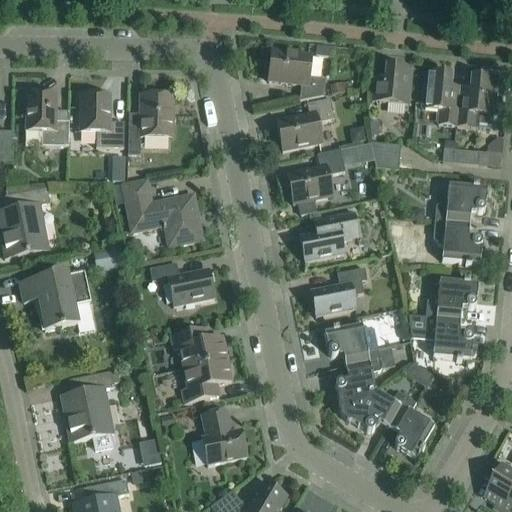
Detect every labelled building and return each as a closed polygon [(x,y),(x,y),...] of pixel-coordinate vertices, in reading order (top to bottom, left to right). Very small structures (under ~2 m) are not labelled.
[(329,50),(315,48),(314,56),(314,58),(324,59),(328,60),(329,50)] [(298,104),(323,99),(325,82),(308,80),(311,59),(271,54),(267,84),(300,88),(298,104)] [(407,107),(411,71),(386,68),(384,81),(373,80),(371,104),(407,107)] [(456,129),(459,91),(449,90),(450,77),(425,75),(421,111),(437,113),(436,128),(455,130),(455,129),(456,129)] [(491,130),(496,82),(471,79),(470,92),(459,91),(456,129),(478,131),(478,129),(491,130)] [(340,86),(329,88),(330,97),(342,95),(340,86)] [(67,150),(68,124),(56,124),(56,97),(25,96),(25,134),(41,134),(41,150),(67,150)] [(123,151),(124,125),(110,125),(110,98),(79,97),(79,135),(95,135),(95,151),(123,151)] [(171,141),(172,99),(140,98),(140,127),(128,126),(127,158),(139,159),(140,140),(171,141)] [(281,154),(321,147),(317,126),(333,123),(329,102),(306,107),(308,119),(276,125),(281,154)] [(362,131),(351,133),(353,145),(365,142),(362,131)] [(0,163),(11,164),(12,134),(0,133),(0,163)] [(399,161),(400,148),(369,145),(372,158),(399,161)] [(452,166),(454,153),(443,152),(441,165),(452,166)] [(319,172),(286,178),(292,207),(297,206),(299,217),(314,214),(312,204),(331,200),(327,179),(344,175),(339,153),(316,158),(319,172)] [(477,169),(479,155),(454,153),(452,166),(477,169)] [(398,173),(399,161),(372,158),(375,171),(398,173)] [(142,185),(142,174),(128,173),(128,175),(127,175),(126,184),(142,185)] [(145,184),(142,185),(122,189),(125,206),(131,235),(164,229),(168,250),(201,243),(192,198),(150,207),(145,184)] [(477,190),(478,188),(472,187),(472,190),(448,188),(446,203),(442,203),(435,209),(434,225),(468,228),(469,216),(473,216),(475,215),(476,216),(477,216),(478,217),(480,217),(482,216),(483,215),(484,214),(484,213),(484,211),(484,210),(484,209),(483,208),(485,207),(486,191),(477,190)] [(122,188),(110,190),(114,208),(125,206),(122,189),(122,188)] [(48,253),(39,209),(49,207),(46,191),(4,199),(7,214),(0,215),(0,231),(1,231),(6,259),(4,260),(4,262),(48,253)] [(304,265),(343,258),(341,244),(352,242),(349,230),(355,229),(353,217),(325,222),(327,234),(299,240),(304,265)] [(472,242),(471,241),(467,240),(468,228),(434,225),(432,241),(438,248),(442,249),(441,264),(464,266),(464,269),(470,269),(470,266),(479,267),(480,252),(479,250),(480,249),(481,248),(481,247),(481,245),(480,244),(480,243),(479,242),(478,242),(477,241),(475,241),(473,241),(472,242)] [(119,252),(92,258),(96,274),(123,268),(119,252)] [(178,278),(175,266),(156,270),(148,272),(151,285),(167,282),(173,310),(213,302),(207,272),(178,278)] [(315,320),(334,316),(354,312),(352,299),(363,297),(360,285),(366,284),(364,271),(336,277),(338,289),(310,295),(315,320)] [(89,305),(83,276),(66,280),(66,277),(19,287),(23,306),(39,302),(45,332),(44,333),(44,334),(64,330),(77,327),(73,309),(89,305)] [(468,286),(469,283),(463,283),(463,285),(439,283),(437,299),(433,298),(426,304),(425,320),(459,323),(460,311),(465,311),(466,310),(467,311),(468,312),(470,312),(471,312),(472,312),(472,311),(474,311),(474,310),(475,309),(475,308),(475,307),(475,306),(475,305),(474,304),(475,303),(477,287),(468,286)] [(424,321),(409,319),(411,342),(433,344),(432,359),(455,362),(455,364),(461,365),(461,362),(470,363),(471,347),(470,346),(471,345),(472,343),(472,342),(472,340),(471,339),(470,338),(469,337),(468,337),(467,336),(466,336),(464,337),(463,338),(462,336),(458,336),(459,323),(425,320),(424,321)] [(362,333),(361,328),(345,331),(337,333),(337,330),(331,331),(332,334),(323,336),(326,351),(328,352),(327,353),(327,354),(327,355),(327,356),(328,357),(328,358),(329,359),(331,360),(332,360),(333,360),(335,360),(336,359),(337,358),(338,359),(342,358),(345,370),(379,363),(373,334),(370,331),(362,333)] [(199,346),(197,334),(177,338),(170,340),(172,352),(178,351),(183,372),(226,363),(221,341),(199,346)] [(184,406),(191,405),(211,401),(208,389),(230,384),(226,363),(183,372),(187,393),(181,394),(184,406)] [(374,395),(371,376),(379,374),(381,372),(379,363),(345,370),(347,382),(343,383),(342,385),(341,384),(340,384),(338,384),(337,384),(336,385),(335,386),(335,387),(334,388),(334,389),(334,390),(334,391),(335,393),(336,393),(335,395),(338,409),(337,410),(337,412),(338,413),(338,414),(339,416),(341,419),(374,395)] [(71,397),(60,400),(63,416),(69,444),(69,446),(90,441),(93,455),(113,450),(110,437),(113,437),(104,392),(114,390),(111,374),(68,383),(71,397)] [(391,404),(374,395),(341,419),(342,421),(344,422),(345,424),(347,425),(348,426),(349,425),(362,432),(364,431),(364,432),(365,434),(366,435),(368,435),(369,435),(370,435),(371,435),(372,433),(373,433),(374,432),(374,431),(374,430),(374,429),(375,428),(377,425),(388,431),(406,401),(399,396),(395,397),(391,404)] [(421,456),(424,451),(421,450),(433,429),(416,419),(410,415),(415,406),(406,401),(388,431),(399,437),(397,441),(397,442),(396,443),(395,444),(394,445),(394,446),(393,447),(394,448),(394,449),(394,450),(395,451),(396,452),(397,452),(399,453),(400,452),(400,454),(414,462),(418,455),(421,456)] [(227,436),(226,429),(229,428),(226,414),(200,419),(205,441),(201,442),(207,469),(226,465),(246,461),(240,434),(227,436)] [(495,511),(503,511),(511,497),(511,474),(492,463),(483,479),(493,485),(484,501),(496,507),(494,511),(495,511)] [(133,488),(150,484),(148,473),(131,476),(133,488)] [(117,511),(116,500),(128,497),(126,483),(82,492),(85,505),(71,507),(72,511),(117,511)] [(279,511),(286,501),(262,487),(249,509),(239,504),(232,494),(209,510),(210,511),(279,511)] [(511,511),(511,497),(503,511),(511,511)]
